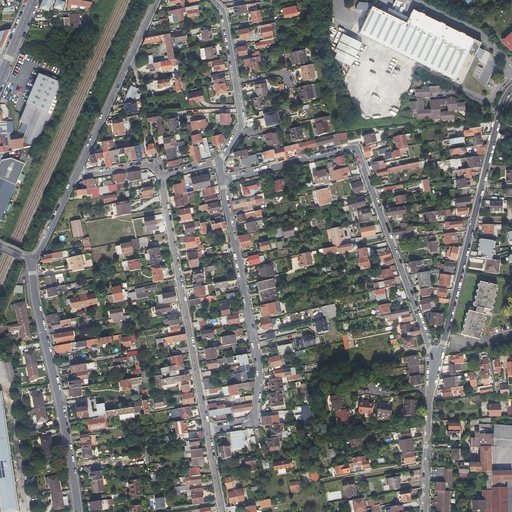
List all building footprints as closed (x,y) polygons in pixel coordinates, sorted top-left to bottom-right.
[(63,0),(43,0),(40,8),(50,10),(51,9),(53,10),(54,7),(59,9),(64,10),(66,1),(63,0)] [(236,14),(241,13),(247,12),(246,4),(234,7),(236,14)] [(283,7),(284,12),(285,17),(298,14),(296,4),(283,7)] [(182,8),(183,12),(189,11),(190,16),(201,14),(200,9),(194,10),(194,6),(188,7),(188,6),(184,7),(182,8)] [(444,24),(442,23),(439,22),(424,15),(424,14),(419,12),(419,13),(412,9),(408,18),(406,23),(385,13),(372,7),(371,9),(369,9),(368,12),(369,12),(359,33),(461,83),(474,56),(475,53),(479,54),(482,49),(478,47),(480,42),(464,35),(465,34),(459,32),(444,25),(444,24)] [(183,12),(182,8),(174,10),(169,11),(170,14),(173,13),(178,12),(180,21),(184,20),(183,12)] [(388,8),(385,13),(406,23),(408,18),(388,8)] [(251,11),(252,17),(253,23),(262,21),(259,9),(251,11)] [(70,17),(70,20),(70,27),(80,26),(78,12),(78,11),(70,12),(70,13),(69,13),(70,17)] [(274,37),(273,35),(273,32),(271,23),(261,25),(264,40),(274,37)] [(251,37),(251,35),(250,34),(252,33),(252,31),(250,31),(249,27),(239,29),(241,39),(251,37)] [(10,29),(0,30),(0,52),(1,52),(10,29)] [(212,41),(210,29),(200,31),(203,42),(212,41)] [(171,34),(172,43),(175,43),(188,40),(186,30),(183,31),(178,32),(173,32),(174,34),(171,34)] [(511,45),(511,30),(501,41),(509,49),(511,45)] [(173,46),(172,43),(171,34),(170,33),(165,34),(165,37),(168,55),(164,56),(164,58),(152,60),(152,57),(144,59),(146,64),(149,63),(175,58),(173,46)] [(334,58),(341,61),(350,66),(361,43),(342,34),(334,51),(336,53),(334,58)] [(143,44),(152,42),(160,40),(160,36),(161,36),(161,35),(145,37),(143,44)] [(274,39),(265,41),(256,43),(257,48),(267,46),(269,46),(275,44),(274,39)] [(307,61),(306,55),(305,49),(292,51),(294,63),(307,61)] [(484,50),(482,49),(479,54),(475,53),(474,56),(480,59),(484,50)] [(246,70),(248,69),(251,69),(251,67),(254,67),(255,71),(263,69),(262,64),(261,63),(260,61),(262,59),(261,55),(256,56),(250,58),(244,59),(246,64),(244,65),(246,70)] [(182,57),(175,58),(149,63),(149,66),(152,65),(152,67),(153,67),(154,68),(161,66),(161,70),(171,68),(171,66),(176,64),(175,60),(180,59),(180,61),(177,61),(178,65),(186,63),(185,58),(182,59),(182,57)] [(212,64),(212,68),(213,73),(220,71),(220,69),(225,69),(223,60),(212,62),(211,61),(203,63),(204,67),(210,66),(210,64),(212,64)] [(302,65),(303,72),(305,79),(316,77),(313,63),(302,65)] [(24,138),(23,148),(34,146),(38,137),(44,121),(48,121),(50,120),(50,119),(56,102),(63,83),(60,81),(41,73),(27,102),(28,103),(23,115),(21,120),(24,121),(20,130),(26,133),(24,138)] [(225,83),(223,73),(211,75),(212,81),(213,81),(214,85),(215,84),(225,83)] [(159,88),(161,88),(162,88),(162,86),(170,84),(169,81),(169,79),(169,78),(158,80),(159,88)] [(227,92),(225,83),(215,84),(216,89),(217,94),(227,92)] [(258,97),(262,96),(269,95),(266,83),(256,85),(258,97)] [(301,92),(300,93),(302,100),(314,98),(311,84),(300,86),(301,92)] [(133,102),(132,100),(132,98),(133,99),(134,97),(138,98),(140,94),(136,92),(138,89),(131,86),(123,103),(124,103),(133,102)] [(417,101),(423,100),(430,100),(430,95),(429,89),(424,89),(424,91),(415,92),(416,101),(417,101)] [(202,90),(188,93),(191,104),(196,103),(196,101),(204,99),(202,90)] [(264,107),(262,96),(258,97),(254,97),(256,109),(264,107)] [(447,104),(448,113),(455,113),(458,112),(457,105),(459,105),(459,100),(455,101),(455,99),(447,100),(447,101),(447,104)] [(424,112),(423,100),(417,101),(417,104),(410,105),(410,113),(417,113),(424,112)] [(137,111),(136,103),(125,105),(125,107),(126,107),(128,113),(137,111)] [(465,104),(459,105),(457,105),(458,112),(458,114),(464,113),(466,115),(468,113),(466,111),(465,104)] [(431,109),(431,111),(432,120),(432,122),(441,121),(441,114),(440,108),(431,109)] [(278,111),(264,114),(267,126),(281,123),(278,111)] [(431,111),(424,112),(417,113),(418,122),(432,120),(431,111)] [(230,124),(230,119),(230,114),(220,113),(220,124),(230,124)] [(448,113),(441,114),(441,121),(441,123),(455,122),(455,113),(448,113)] [(136,115),(113,119),(114,123),(112,124),(114,133),(117,132),(118,135),(125,134),(124,127),(128,126),(130,124),(129,120),(137,119),(136,115)] [(315,119),(319,136),(329,133),(325,117),(315,119)] [(203,120),(198,121),(194,122),(194,124),(191,124),(192,128),(195,128),(195,129),(208,127),(208,123),(207,123),(204,124),(203,120)] [(9,138),(8,137),(0,137),(0,139),(0,138),(0,128),(1,127),(0,126),(0,148),(4,149),(9,147),(9,138)] [(291,130),(292,136),(293,142),(303,139),(300,128),(291,130)] [(480,134),(480,131),(479,128),(469,129),(469,131),(464,131),(465,137),(480,134)] [(192,140),(202,138),(201,133),(196,134),(195,130),(190,131),(191,137),(192,140)] [(265,139),(266,139),(267,139),(269,147),(279,144),(277,132),(264,135),(265,139)] [(375,133),(370,135),(366,136),(367,140),(366,141),(367,145),(378,142),(376,135),(375,133)] [(223,143),(223,142),(225,141),(224,136),(222,136),(221,134),(212,136),(214,145),(220,144),(223,143)] [(316,140),(317,146),(324,144),(326,144),(334,142),(335,147),(342,145),(341,141),(339,134),(316,140)] [(398,151),(404,149),(403,147),(407,146),(405,135),(401,136),(394,138),(398,151)] [(163,139),(166,149),(175,147),(176,147),(174,136),(163,139)] [(473,147),(476,146),(481,145),(479,136),(474,137),(474,141),(472,141),(473,147)] [(23,148),(24,138),(11,141),(11,143),(12,143),(12,150),(23,148)] [(103,152),(109,151),(114,150),(112,140),(101,142),(103,152)] [(305,149),(317,146),(316,140),(303,143),(305,149)] [(144,150),(145,151),(146,155),(150,153),(151,154),(156,153),(153,142),(146,143),(144,144),(143,144),(144,150)] [(142,161),(142,160),(139,149),(141,149),(141,150),(144,150),(143,144),(134,146),(136,157),(137,162),(142,161)] [(481,145),(476,146),(477,152),(477,155),(482,155),(482,150),(485,149),(486,145),(481,145)] [(132,158),(136,157),(134,146),(130,147),(128,147),(125,148),(126,152),(131,151),(131,150),(133,149),(132,154),(132,158)] [(370,152),(371,152),(372,152),(372,151),(374,148),(374,146),(364,148),(366,158),(371,157),(370,152)] [(175,147),(166,149),(168,158),(177,156),(175,147)] [(114,155),(126,152),(125,148),(114,150),(109,151),(111,159),(114,158),(114,157),(114,155)] [(287,160),(286,152),(284,148),(273,150),(275,157),(276,162),(276,163),(278,162),(276,157),(283,155),(285,161),(287,160)] [(404,149),(398,151),(393,152),(391,152),(391,153),(390,148),(379,150),(380,155),(386,154),(387,160),(396,158),(396,160),(398,159),(398,158),(400,157),(400,154),(404,152),(404,151),(405,151),(404,149)] [(233,157),(234,157),(235,156),(235,158),(242,156),(243,158),(249,156),(247,150),(231,154),(229,156),(232,156),(233,157)] [(264,160),(275,157),(273,150),(263,153),(264,160)] [(111,159),(109,151),(103,152),(91,154),(91,156),(90,157),(91,163),(97,162),(97,160),(99,159),(99,158),(105,157),(107,167),(112,166),(111,159)] [(249,163),(257,161),(256,155),(254,155),(254,157),(240,160),(242,165),(245,164),(246,168),(250,167),(249,163)] [(468,164),(468,169),(473,168),(476,168),(479,167),(478,158),(479,158),(479,156),(469,157),(470,163),(468,164)] [(346,164),(345,160),(344,157),(335,159),(337,166),(346,164)] [(0,222),(26,164),(12,158),(2,161),(0,165),(0,171),(0,172),(0,171),(0,222)] [(167,162),(168,164),(169,166),(179,164),(178,162),(182,161),(182,158),(177,159),(177,160),(167,162)] [(448,171),(457,170),(459,170),(458,166),(462,165),(461,158),(450,160),(441,161),(442,168),(448,167),(448,171)] [(371,164),(372,165),(372,167),(373,167),(374,170),(386,168),(385,163),(384,164),(383,161),(371,164)] [(387,169),(388,173),(394,172),(395,174),(398,173),(398,171),(412,168),(412,170),(416,170),(415,168),(422,166),(423,168),(426,168),(425,161),(421,162),(387,169)] [(334,171),(337,182),(348,179),(347,173),(349,172),(348,167),(334,171)] [(470,176),(474,176),(473,168),(468,169),(462,170),(463,175),(461,175),(461,179),(468,178),(470,178),(470,176)] [(329,180),(328,175),(326,170),(314,173),(316,184),(329,180)] [(138,173),(138,172),(130,173),(131,175),(128,175),(129,179),(131,179),(132,181),(131,181),(131,182),(140,180),(140,179),(139,179),(139,177),(141,177),(140,173),(138,173)] [(115,183),(115,184),(119,184),(126,182),(126,181),(124,181),(124,180),(126,179),(126,176),(124,176),(123,174),(115,176),(115,178),(114,178),(114,182),(116,181),(116,183),(115,183)] [(208,174),(191,179),(194,191),(196,191),(205,189),(211,187),(208,174)] [(460,189),(466,188),(469,187),(468,178),(461,179),(456,180),(457,189),(460,189)] [(78,191),(87,189),(86,185),(88,184),(88,185),(94,184),(93,179),(87,180),(83,181),(83,182),(82,182),(82,187),(77,188),(78,191)] [(186,193),(187,193),(184,180),(184,179),(181,180),(182,184),(174,185),(176,196),(185,193),(186,193)] [(286,189),(285,184),(283,179),(274,181),(276,192),(286,189)] [(261,193),(259,188),(258,182),(241,186),(244,197),(250,195),(255,194),(261,193)] [(352,194),(358,192),(364,191),(362,182),(350,185),(352,194)] [(93,198),(97,197),(100,196),(98,187),(91,188),(93,198)] [(153,194),(152,190),(152,187),(142,189),(144,196),(140,196),(141,199),(153,198),(153,194)] [(215,193),(213,187),(211,187),(205,189),(207,197),(213,195),(213,194),(214,194),(214,193),(215,193)] [(332,203),(330,196),(328,188),(317,191),(321,206),(332,203)] [(186,193),(185,193),(176,196),(174,196),(177,208),(185,206),(184,204),(188,203),(186,193)] [(395,197),(396,201),(396,204),(406,202),(405,196),(395,197)] [(252,205),(256,204),(254,198),(232,203),(234,216),(236,215),(251,212),(253,211),(252,207),(252,205)] [(348,202),(349,206),(351,206),(352,213),(356,212),(356,209),(359,208),(361,207),(366,206),(364,198),(348,202)] [(458,208),(464,208),(464,204),(469,204),(468,198),(463,198),(461,198),(457,198),(458,208)] [(203,211),(206,210),(209,209),(211,214),(219,212),(217,202),(201,205),(202,209),(203,211)] [(131,215),(130,209),(128,203),(116,205),(118,217),(131,215)] [(490,203),(490,207),(490,212),(502,212),(502,203),(490,203)] [(393,220),(402,218),(402,216),(401,214),(405,213),(404,206),(398,207),(398,208),(389,210),(390,216),(392,215),(393,220)] [(193,212),(193,210),(192,208),(189,209),(189,208),(180,210),(183,221),(174,223),(175,226),(192,223),(192,219),(190,213),(193,212)] [(253,211),(251,212),(236,215),(238,223),(247,221),(246,219),(259,216),(258,210),(253,211)] [(365,222),(372,221),(370,210),(359,212),(360,215),(359,215),(360,220),(364,219),(365,222)] [(425,222),(430,222),(435,221),(435,218),(437,217),(436,211),(423,213),(425,222)] [(147,232),(151,231),(156,230),(154,218),(144,220),(146,227),(147,232)] [(76,237),(79,237),(83,236),(80,220),(73,222),(76,237)] [(247,229),(248,230),(248,233),(258,231),(257,226),(261,226),(259,220),(244,224),(245,228),(247,227),(247,229)] [(216,224),(216,221),(211,222),(213,229),(221,227),(222,230),(227,229),(225,222),(216,224)] [(369,234),(374,233),(378,232),(376,222),(367,224),(369,234)] [(187,234),(190,233),(194,232),(192,224),(185,226),(187,234)] [(295,232),(294,228),(293,227),(293,225),(283,227),(285,238),(295,236),(294,234),(295,232)] [(484,225),(484,229),(484,234),(495,234),(495,225),(484,225)] [(330,229),(334,247),(342,246),(342,241),(344,241),(343,236),(342,232),(341,227),(330,229)] [(407,234),(407,233),(407,232),(412,231),(411,227),(406,228),(402,229),(393,230),(395,236),(407,234)] [(443,234),(444,239),(444,243),(455,242),(454,233),(443,234)] [(245,246),(246,247),(246,248),(249,247),(249,246),(251,245),(249,234),(238,236),(240,247),(245,246)] [(435,245),(434,235),(427,237),(426,237),(428,249),(429,249),(430,252),(436,251),(435,249),(437,248),(436,244),(435,245)] [(194,238),(194,237),(185,239),(187,248),(196,246),(196,245),(201,244),(199,237),(194,238)] [(130,240),(130,243),(120,245),(116,246),(118,254),(126,253),(127,255),(133,254),(132,251),(133,251),(132,249),(140,248),(138,239),(130,240)] [(261,251),(265,250),(270,249),(268,241),(259,243),(261,251)] [(324,254),(338,252),(352,249),(351,244),(342,246),(334,247),(323,249),(323,251),(324,254)] [(449,247),(449,248),(448,250),(447,250),(446,257),(450,258),(449,259),(454,260),(457,248),(452,247),(451,247),(449,247)] [(150,258),(160,256),(159,248),(149,250),(149,251),(148,251),(148,254),(145,254),(146,259),(150,258)] [(360,258),(368,256),(366,249),(366,248),(358,250),(360,258)] [(43,263),(48,262),(52,262),(51,259),(55,258),(55,259),(63,257),(63,255),(62,252),(45,256),(45,258),(42,258),(43,263)] [(188,256),(189,262),(198,260),(197,254),(196,255),(195,252),(189,254),(190,256),(188,256)] [(313,265),(310,252),(300,255),(301,260),(302,263),(300,263),(301,267),(313,265)] [(379,256),(379,258),(380,260),(382,260),(382,261),(384,261),(384,259),(387,266),(394,263),(389,252),(378,254),(372,255),(373,259),(376,258),(376,256),(379,256)] [(248,257),(249,261),(250,265),(260,262),(258,254),(248,257)] [(84,270),(81,255),(70,258),(71,262),(70,262),(71,267),(72,267),(73,272),(84,270)] [(161,261),(160,256),(150,258),(151,260),(151,262),(152,266),(158,265),(161,264),(160,261),(161,261)] [(370,268),(368,256),(360,258),(358,258),(361,270),(370,268)] [(130,272),(136,271),(141,270),(139,260),(128,262),(130,272)] [(408,264),(409,265),(409,267),(411,267),(413,273),(420,271),(420,268),(422,267),(420,260),(412,262),(410,263),(408,264)] [(487,260),(486,266),(485,272),(498,274),(499,261),(487,260)] [(444,261),(443,263),(443,264),(441,264),(440,268),(443,268),(443,271),(452,272),(453,262),(444,261)] [(258,273),(259,272),(260,272),(262,278),(273,276),(270,265),(257,267),(258,273)] [(383,280),(393,278),(391,270),(396,269),(395,266),(390,267),(390,269),(381,271),(382,273),(380,273),(381,275),(382,274),(383,276),(383,278),(383,280)] [(161,272),(162,272),(161,267),(152,269),(155,283),(163,281),(161,272)] [(348,275),(347,272),(346,268),(328,271),(329,279),(348,275)] [(197,277),(197,280),(198,283),(204,281),(204,277),(203,272),(203,271),(193,272),(194,278),(197,277)] [(421,290),(428,289),(431,289),(428,272),(413,275),(410,276),(410,278),(419,277),(420,281),(415,282),(415,284),(419,283),(419,284),(418,286),(416,286),(416,291),(421,290)] [(45,277),(48,289),(58,287),(56,279),(55,275),(45,277)] [(441,286),(445,286),(449,286),(449,280),(451,280),(451,276),(447,276),(447,275),(443,275),(443,276),(442,276),(441,286)] [(275,288),(273,279),(258,283),(260,292),(275,288)] [(394,287),(393,279),(384,281),(373,283),(373,287),(372,287),(373,291),(375,291),(378,290),(383,289),(394,287)] [(214,284),(215,287),(215,288),(217,295),(221,294),(220,288),(228,287),(226,281),(214,284)] [(468,311),(465,323),(462,335),(479,339),(487,309),(491,310),(497,286),(480,282),(473,312),(468,311)] [(213,287),(215,287),(214,284),(202,286),(195,288),(194,288),(196,296),(200,296),(200,297),(206,296),(204,288),(207,287),(207,288),(213,287)] [(58,287),(48,289),(49,296),(60,294),(60,292),(62,291),(62,293),(68,291),(66,285),(61,286),(62,290),(59,290),(58,287)] [(136,293),(143,292),(147,291),(151,290),(157,289),(156,285),(135,289),(136,293)] [(120,297),(123,297),(121,289),(119,290),(118,287),(112,289),(115,302),(121,301),(120,297)] [(276,288),(275,288),(260,292),(259,292),(260,299),(262,298),(263,301),(278,298),(276,288)] [(377,303),(380,302),(382,302),(381,299),(385,299),(383,289),(378,290),(375,291),(377,303)] [(429,291),(428,289),(421,290),(422,298),(430,297),(429,291)] [(438,292),(438,295),(438,297),(446,298),(446,290),(438,290),(438,289),(435,289),(435,292),(438,292)] [(136,296),(136,293),(129,294),(130,301),(137,300),(136,296)] [(176,300),(175,300),(174,293),(163,295),(165,304),(176,302),(176,300)] [(87,294),(82,295),(85,308),(89,307),(89,306),(93,305),(98,304),(96,294),(87,296),(87,294)] [(85,308),(82,295),(78,296),(79,297),(69,299),(71,309),(77,308),(80,307),(81,309),(85,308)] [(196,306),(196,308),(196,309),(201,308),(200,301),(208,300),(207,297),(189,300),(191,307),(196,306)] [(431,309),(430,304),(429,300),(420,301),(421,308),(422,310),(431,309)] [(222,316),(226,315),(229,315),(226,301),(219,302),(222,316)] [(261,305),(263,311),(264,316),(276,314),(273,302),(261,305)] [(335,303),(321,306),(324,319),(338,316),(335,303)] [(381,315),(385,314),(390,313),(388,304),(378,306),(380,315),(381,315)] [(162,313),(166,312),(170,312),(168,305),(154,307),(156,319),(163,318),(162,313)] [(19,324),(28,322),(26,309),(17,311),(19,324)] [(114,324),(118,323),(124,322),(121,310),(111,312),(114,324)] [(410,321),(407,310),(396,313),(396,312),(390,313),(385,314),(381,315),(382,319),(391,317),(392,321),(397,320),(396,317),(397,316),(401,316),(402,322),(402,323),(410,321)] [(431,313),(431,319),(430,324),(439,325),(440,314),(431,313)] [(51,321),(52,324),(59,322),(57,316),(60,315),(58,314),(46,316),(47,322),(51,321)] [(239,323),(238,314),(236,315),(221,317),(222,320),(226,319),(227,322),(228,322),(229,325),(239,323)] [(169,323),(170,327),(179,325),(177,315),(168,317),(168,319),(166,319),(167,323),(169,323)] [(66,320),(62,321),(59,322),(52,324),(52,326),(53,330),(62,327),(61,324),(62,324),(63,325),(71,323),(71,322),(76,321),(75,318),(66,320)] [(263,331),(267,330),(271,330),(271,328),(272,328),(270,320),(261,322),(263,331)] [(326,320),(315,322),(317,333),(328,330),(326,320)] [(31,336),(28,322),(19,324),(22,337),(31,336)] [(400,335),(400,334),(396,335),(397,339),(400,338),(401,339),(420,335),(417,328),(414,329),(415,332),(411,333),(409,324),(402,326),(404,335),(400,335)] [(170,335),(170,337),(181,336),(179,325),(170,327),(161,328),(162,331),(170,330),(170,328),(171,328),(172,335),(170,335)] [(278,331),(278,332),(268,334),(271,345),(281,342),(279,335),(288,333),(287,329),(286,329),(278,331)] [(211,330),(206,330),(201,331),(203,338),(208,338),(208,339),(213,338),(211,330)] [(56,340),(58,346),(67,345),(66,338),(67,338),(67,335),(66,336),(65,333),(55,334),(56,337),(56,340)] [(122,338),(123,343),(124,347),(131,346),(129,339),(132,338),(132,341),(135,341),(134,333),(128,334),(129,336),(122,338)] [(181,336),(170,337),(156,340),(157,344),(166,342),(167,346),(172,345),(172,343),(176,342),(176,344),(177,343),(177,342),(186,340),(185,335),(181,336)] [(236,344),(235,335),(234,335),(222,337),(224,346),(232,344),(236,344)] [(300,347),(316,344),(314,335),(298,338),(300,347)] [(72,348),(72,350),(72,352),(79,350),(78,348),(87,346),(87,348),(91,348),(91,345),(97,344),(98,346),(101,346),(101,344),(110,343),(110,337),(67,345),(58,346),(57,346),(58,350),(72,348)] [(405,348),(409,347),(414,346),(412,338),(403,339),(404,345),(405,347),(405,348)] [(232,346),(232,344),(224,346),(219,347),(211,348),(204,349),(203,350),(204,354),(205,354),(206,360),(216,358),(215,355),(215,354),(216,353),(216,351),(215,352),(214,350),(232,346)] [(284,346),(284,345),(284,344),(281,345),(279,346),(281,355),(292,353),(291,344),(284,346)] [(25,355),(27,367),(36,365),(34,352),(30,353),(29,349),(22,351),(23,355),(25,355)] [(127,352),(128,359),(136,359),(135,351),(127,352)] [(240,366),(248,364),(249,364),(247,354),(227,358),(227,361),(228,364),(239,362),(240,366)] [(409,367),(418,366),(419,365),(418,355),(404,358),(404,362),(408,362),(409,367)] [(451,357),(452,365),(460,364),(464,363),(463,356),(459,357),(459,355),(451,357)] [(173,367),(183,365),(182,364),(183,363),(183,361),(182,360),(181,356),(171,358),(173,367)] [(281,366),(280,361),(280,356),(270,358),(271,368),(281,366)] [(208,367),(209,366),(211,366),(211,368),(217,368),(216,364),(219,363),(219,362),(227,361),(227,358),(215,360),(207,362),(208,367)] [(11,363),(5,364),(9,384),(16,382),(11,363)] [(94,363),(87,364),(88,371),(95,370),(94,363)] [(71,374),(80,372),(88,371),(87,364),(70,367),(71,374)] [(250,371),(248,364),(240,366),(241,373),(246,372),(250,371)] [(460,364),(452,365),(449,366),(448,367),(448,370),(450,370),(451,375),(457,375),(456,371),(457,370),(457,369),(459,369),(459,367),(460,367),(460,364)] [(36,365),(27,367),(30,380),(39,379),(36,365)] [(184,370),(183,365),(173,367),(161,369),(162,374),(169,373),(170,377),(178,375),(178,371),(184,370)] [(409,367),(410,371),(407,371),(407,374),(410,374),(411,377),(419,376),(418,366),(409,367)] [(291,376),(290,368),(274,371),(275,374),(276,378),(281,377),(287,376),(291,376)] [(490,376),(489,376),(488,370),(482,371),(484,385),(490,384),(489,381),(491,381),(490,376)] [(142,382),(142,383),(154,381),(163,380),(162,376),(146,379),(145,377),(157,375),(157,371),(145,373),(144,372),(141,373),(142,378),(142,382)] [(74,377),(75,377),(77,376),(78,380),(94,377),(93,372),(85,373),(73,375),(74,377)] [(237,385),(255,382),(254,378),(248,379),(246,372),(241,373),(235,374),(237,385)] [(478,388),(476,372),(469,373),(471,389),(478,388)] [(164,384),(164,385),(167,384),(168,386),(177,384),(177,383),(189,380),(188,375),(184,376),(163,380),(154,381),(154,383),(157,382),(158,385),(164,384)] [(421,384),(419,376),(411,377),(410,377),(411,386),(421,384)] [(282,384),(281,377),(276,378),(274,379),(270,379),(271,386),(282,384)] [(132,384),(142,382),(142,378),(122,381),(123,387),(124,387),(124,390),(133,389),(132,384)] [(444,388),(450,387),(456,386),(455,382),(458,381),(457,378),(443,380),(444,388)] [(71,390),(80,388),(81,388),(80,380),(69,382),(71,390)] [(204,383),(205,390),(210,389),(213,389),(212,381),(204,383)] [(237,385),(238,390),(241,390),(240,388),(245,387),(245,389),(249,389),(251,388),(254,388),(255,382),(237,385)] [(272,393),(281,392),(283,391),(282,384),(271,386),(272,393)] [(182,386),(183,394),(191,393),(189,385),(182,386)] [(508,395),(508,385),(500,385),(500,395),(508,395)] [(437,390),(437,392),(436,393),(441,393),(443,392),(443,394),(443,397),(452,396),(451,390),(454,390),(454,391),(461,389),(464,389),(463,387),(451,388),(451,389),(443,390),(442,390),(437,390)] [(81,395),(80,388),(71,390),(68,390),(69,397),(81,395)] [(0,501),(1,501),(3,511),(17,510),(1,392),(0,392),(0,492),(1,498),(0,498),(0,501)] [(283,405),(281,392),(272,393),(269,394),(270,406),(272,406),(273,412),(276,411),(282,411),(281,405),(283,405)] [(181,401),(182,401),(182,402),(184,402),(184,405),(194,403),(192,394),(182,396),(183,400),(181,401)] [(35,410),(44,408),(42,395),(33,397),(35,410)] [(240,397),(241,405),(252,404),(253,395),(240,397)] [(335,412),(345,410),(343,402),(341,395),(330,398),(333,412),(335,412)] [(156,407),(161,406),(167,405),(166,401),(163,402),(163,399),(154,400),(156,407)] [(404,415),(409,416),(415,416),(416,407),(416,400),(405,400),(404,415)] [(372,414),(373,409),(373,404),(368,403),(364,403),(364,401),(359,401),(358,413),(363,413),(372,414)] [(81,419),(84,418),(88,417),(89,415),(87,403),(76,405),(78,417),(80,416),(81,419)] [(220,415),(231,413),(231,407),(226,408),(225,405),(217,406),(216,403),(208,404),(210,416),(217,415),(220,415)] [(97,406),(99,418),(107,417),(106,412),(115,411),(118,410),(117,404),(109,406),(109,404),(102,405),(97,406)] [(252,404),(241,405),(236,406),(231,407),(231,413),(251,410),(252,404)] [(381,417),(385,417),(390,418),(392,406),(382,405),(382,404),(378,404),(377,414),(381,415),(381,417)] [(489,416),(497,416),(500,416),(500,405),(489,405),(489,416)] [(133,408),(124,409),(125,414),(142,412),(143,415),(145,415),(143,406),(133,408)] [(189,407),(172,410),(173,417),(180,416),(181,419),(191,417),(189,407)] [(47,421),(44,408),(35,410),(38,423),(47,421)] [(351,423),(350,420),(349,417),(348,417),(346,409),(345,410),(335,412),(337,421),(339,420),(340,425),(351,423)] [(276,415),(276,411),(273,412),(271,412),(260,413),(260,417),(261,417),(262,425),(270,424),(282,423),(282,422),(278,422),(274,422),(274,419),(270,419),(270,416),(276,415)] [(107,417),(99,418),(88,420),(89,431),(108,428),(107,417)] [(175,422),(177,435),(187,433),(186,420),(175,422)] [(451,421),(451,423),(450,424),(449,424),(449,430),(448,430),(448,435),(452,435),(451,438),(458,438),(459,430),(460,430),(460,424),(459,424),(459,421),(451,421)] [(283,427),(282,423),(270,424),(271,431),(270,431),(270,439),(278,438),(287,437),(286,431),(281,432),(280,428),(283,427)] [(487,472),(491,472),(491,448),(495,448),(495,440),(511,441),(511,426),(494,425),(493,434),(485,434),(485,432),(476,432),(475,437),(475,438),(471,438),(471,447),(481,447),(481,463),(469,463),(469,467),(469,471),(487,472)] [(244,454),(244,455),(251,454),(247,446),(246,446),(246,448),(245,448),(242,430),(226,433),(227,439),(231,439),(232,446),(234,456),(244,454)] [(399,432),(399,431),(395,432),(396,434),(400,433),(401,439),(411,437),(411,434),(410,432),(410,430),(399,432)] [(82,448),(92,447),(91,443),(92,443),(91,439),(90,439),(90,434),(80,435),(82,448)] [(52,450),(51,444),(50,437),(45,438),(45,437),(40,438),(40,440),(41,440),(43,452),(52,450)] [(351,447),(357,446),(362,445),(362,442),(363,441),(362,437),(350,440),(351,447)] [(279,446),(278,438),(270,439),(268,439),(268,443),(266,443),(266,447),(268,447),(269,448),(270,447),(271,451),(279,449),(279,446)] [(189,440),(191,450),(199,449),(197,439),(189,440)] [(404,454),(413,453),(414,453),(411,439),(398,441),(400,450),(402,450),(403,455),(404,454)] [(324,457),(329,456),(328,449),(326,440),(319,441),(320,445),(322,448),(324,457)] [(223,459),(231,457),(230,453),(229,446),(228,446),(218,448),(219,453),(221,453),(222,459),(223,459)] [(93,456),(92,447),(82,448),(81,450),(81,451),(82,452),(83,453),(84,458),(93,456)] [(191,454),(191,459),(203,457),(201,449),(199,449),(191,450),(187,450),(188,454),(191,454)] [(55,463),(52,450),(43,452),(46,467),(50,467),(50,464),(55,463)] [(458,457),(459,457),(460,457),(460,455),(463,455),(463,450),(451,450),(451,461),(458,461),(458,457)] [(415,462),(413,453),(404,454),(403,455),(399,455),(400,461),(405,461),(405,464),(415,462)] [(260,461),(257,458),(253,456),(245,457),(247,466),(250,466),(251,471),(257,470),(256,464),(260,463),(260,461)] [(203,457),(191,459),(192,461),(189,462),(190,466),(192,465),(192,466),(204,465),(203,457)] [(289,461),(288,460),(288,459),(279,461),(280,462),(274,463),(275,470),(293,466),(292,460),(289,461)] [(344,473),(343,469),(351,468),(350,463),(348,464),(343,465),(335,466),(337,474),(344,473)] [(469,471),(469,467),(469,463),(464,463),(464,466),(461,466),(459,466),(459,473),(460,473),(460,475),(468,476),(468,472),(469,472),(469,471)] [(187,477),(200,475),(199,467),(190,468),(190,473),(184,474),(184,473),(178,474),(178,477),(187,477)] [(448,511),(449,492),(444,491),(444,483),(451,483),(451,469),(444,469),(444,482),(436,482),(435,491),(437,491),(437,498),(434,498),(434,506),(437,506),(436,511),(448,511)] [(101,471),(99,471),(91,472),(92,480),(101,479),(102,479),(102,476),(101,471)] [(501,472),(492,472),(492,481),(500,481),(505,480),(511,480),(511,471),(501,472)] [(492,472),(491,472),(487,472),(487,490),(482,490),(482,501),(473,501),(473,510),(484,509),(484,511),(492,511),(492,489),(492,487),(492,481),(492,472)] [(226,478),(227,483),(227,488),(233,487),(232,481),(236,480),(235,474),(230,475),(231,477),(226,478)] [(201,483),(200,475),(187,477),(187,479),(190,478),(191,484),(194,484),(197,483),(201,483)] [(389,485),(389,487),(390,490),(400,488),(398,482),(400,481),(399,477),(386,479),(387,485),(389,485)] [(51,494),(60,492),(58,479),(48,480),(51,494)] [(102,485),(101,479),(92,480),(91,480),(93,492),(103,491),(102,485)] [(139,479),(133,480),(128,481),(129,487),(130,487),(130,489),(131,496),(141,494),(139,479)] [(345,489),(346,493),(346,497),(356,495),(354,480),(342,482),(343,490),(345,489)] [(492,511),(507,511),(507,488),(505,488),(505,480),(500,481),(496,485),(492,487),(492,489),(492,511)] [(232,503),(233,503),(233,504),(236,503),(236,502),(238,501),(236,491),(228,493),(230,503),(232,503)] [(63,508),(60,492),(51,494),(54,509),(63,508)] [(193,503),(198,502),(203,501),(202,492),(191,493),(193,503)] [(410,501),(409,496),(408,492),(400,493),(402,502),(410,501)] [(164,497),(155,498),(156,509),(165,508),(164,497)] [(352,500),(353,506),(354,511),(365,510),(363,498),(352,500)] [(90,502),(91,503),(91,505),(91,510),(102,508),(100,500),(90,502)]
